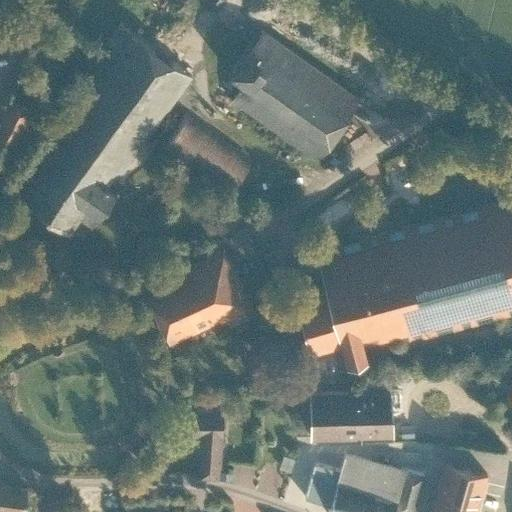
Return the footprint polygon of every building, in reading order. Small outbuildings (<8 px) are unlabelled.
[(351,95),(257,30),(212,94),(306,160),(351,95)] [(180,76),(126,39),(12,205),(65,242),(180,76)] [(0,156),(10,161),(35,109),(13,99),(0,124),(0,156)] [(243,161),(186,115),(162,145),(219,191),(243,161)] [(511,315),(511,198),(314,252),(323,286),(293,294),(309,353),(339,345),(344,362),(371,355),(368,341),(406,331),(410,343),(511,315)] [(228,325),(253,314),(227,258),(145,296),(167,343),(224,316),(228,325)] [(392,431),(390,388),(349,390),(350,402),(335,403),(337,434),(392,431)] [(350,402),(349,390),(301,391),(303,436),(337,434),(335,403),(350,402)] [(218,475),(221,413),(185,411),(183,437),(197,438),(194,474),(218,475)] [(443,427),(411,421),(409,432),(441,439),(443,427)] [(390,511),(412,511),(423,467),(338,448),(336,468),(329,495),(324,510),(331,511),(388,511),(389,511),(390,511)] [(336,468),(307,460),(300,487),(329,495),(336,468)] [(469,511),(478,476),(435,466),(424,511),(469,511)] [(21,511),(21,489),(0,488),(0,511),(21,511)]
